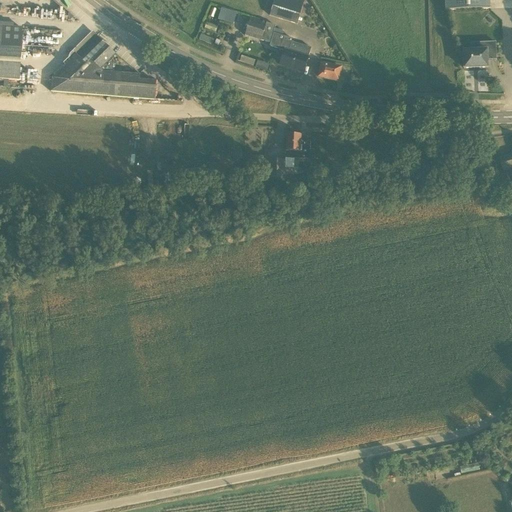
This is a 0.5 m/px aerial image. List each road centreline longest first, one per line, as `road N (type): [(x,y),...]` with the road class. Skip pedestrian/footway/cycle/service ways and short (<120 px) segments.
road 1 (unclassified): [(51,511),(475,426),(511,402)]
road 2 (unclassified): [(138,31),(124,45),(197,103),(227,114),(317,120)]
road 3 (track): [(0,102),(227,114)]
road 4 (secondary): [(344,107),(286,98),(217,73),(138,31)]
road 5 (secondary): [(511,116),(344,107)]
